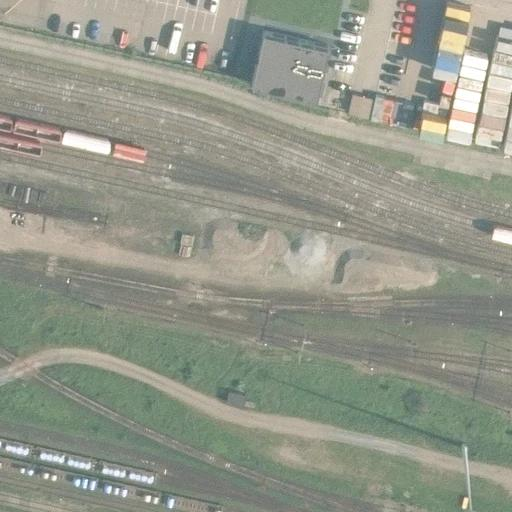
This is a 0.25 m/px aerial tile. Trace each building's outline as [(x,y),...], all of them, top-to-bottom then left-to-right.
[(0,0),(0,17),(34,26),(40,0),(0,0)] [(131,0),(82,0),(75,34),(224,68),(234,23),(131,0)] [(463,46),(465,4),(441,3),(439,45),(463,46)] [(327,45),(306,40),(262,30),(250,82),(315,97),(327,45)] [(445,135),(511,146),(511,99),(505,98),(506,89),(484,86),(482,98),(452,93),(445,135)] [(227,391),(225,399),(225,401),(241,405),(244,394),(227,390),(227,391)]
